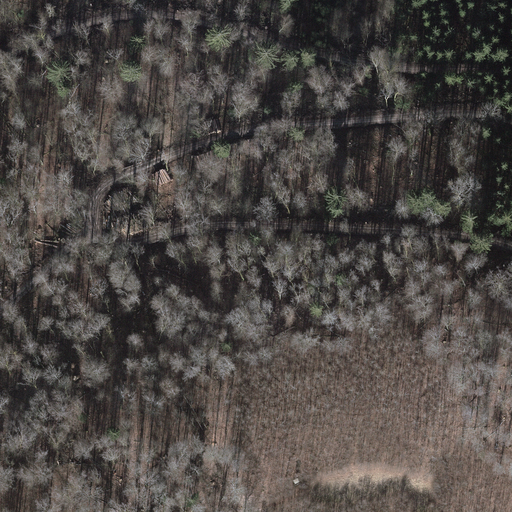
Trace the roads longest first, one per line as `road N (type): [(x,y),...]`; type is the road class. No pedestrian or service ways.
road 1 (track): [(511,246),(243,225),(115,241),(98,234),(93,215),(104,193),(140,172),(243,132),(476,115),(511,121)]
road 2 (track): [(511,72),(398,70),(176,17),(129,16),(75,26),(0,62)]
road 3 (track): [(0,312),(98,234)]
